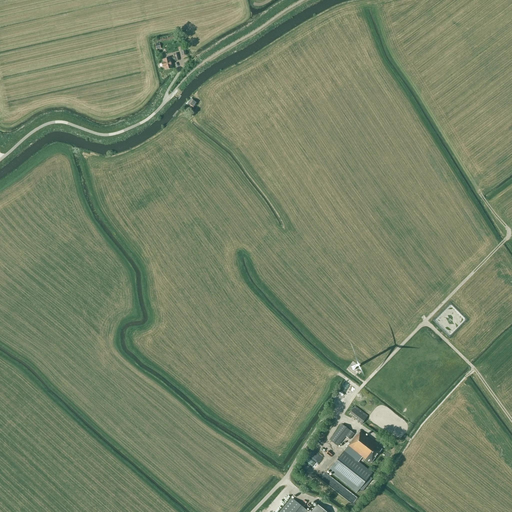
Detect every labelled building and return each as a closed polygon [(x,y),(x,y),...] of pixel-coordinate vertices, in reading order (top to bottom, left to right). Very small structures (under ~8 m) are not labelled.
[(165,70),(173,68),(170,58),(162,60),(163,63),(162,63),(163,67),(164,67),(165,70)] [(196,104),(197,103),(193,100),(189,105),(193,108),(196,104)] [(355,406),(354,408),(349,414),(362,424),(367,418),(368,416),(355,406)] [(342,424),(342,425),(329,440),(338,446),(350,431),(342,424)] [(356,435),(348,446),(328,470),(357,492),(372,473),(358,462),(362,457),(370,464),(382,449),(378,445),(377,446),(376,445),(376,444),(360,431),(357,435),(356,435)] [(349,440),(354,434),(350,431),(346,437),(349,440)] [(325,511),(317,505),(311,511),(308,511),(291,498),(279,511),(325,511)]
